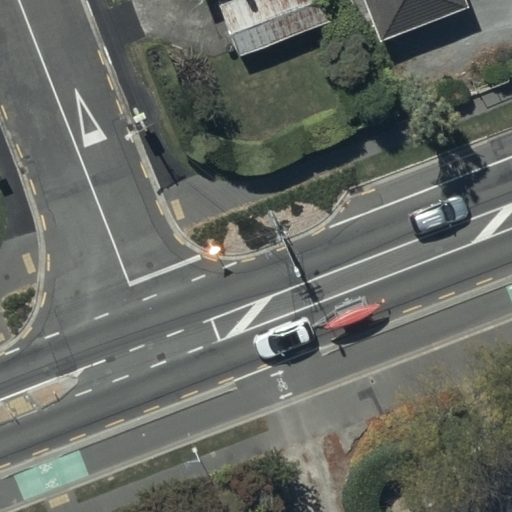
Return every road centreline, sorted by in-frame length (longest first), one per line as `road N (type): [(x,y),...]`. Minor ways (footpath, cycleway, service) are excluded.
road 1 (secondary): [(511,216),(158,351)]
road 2 (residential): [(158,351),(20,0)]
road 3 (secondary): [(158,351),(0,411)]
